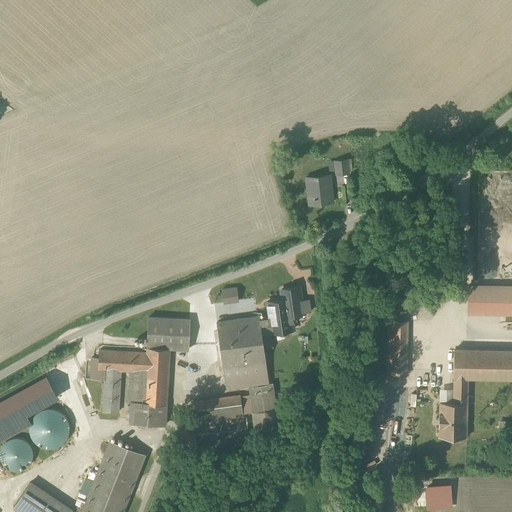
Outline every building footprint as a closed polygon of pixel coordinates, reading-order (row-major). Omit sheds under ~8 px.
[(349,159),(336,160),(337,175),(350,174),(349,159)] [(306,206),(331,204),(329,176),(304,178),(306,206)] [(511,278),(465,277),(464,337),(511,337),(511,278)] [(303,314),(303,313),(301,301),(299,287),(282,290),(283,300),(267,302),(269,317),(260,318),(262,333),(271,331),(272,333),(294,329),(292,316),(303,314)] [(236,288),(222,290),(224,303),(238,301),(236,288)] [(309,300),(301,301),(303,313),(311,311),(309,300)] [(259,316),(218,322),(226,386),(237,385),(237,388),(250,386),(253,412),(276,409),(273,383),(269,383),(262,333),(260,318),(259,316)] [(147,348),(169,349),(188,350),(190,319),(149,317),(147,348)] [(406,375),(407,321),(389,320),(388,374),(406,375)] [(147,353),(99,350),(99,358),(92,358),(90,379),(104,380),(102,411),(118,412),(121,371),(130,371),(127,423),(165,425),(169,349),(147,348),(147,353)] [(511,348),(450,349),(450,402),(464,403),(464,381),(511,380),(511,348)] [(46,375),(0,399),(0,441),(4,440),(33,424),(28,414),(59,397),(46,375)] [(238,396),(193,401),(196,421),(240,413),(238,396)] [(464,439),(464,403),(450,402),(434,402),(434,439),(464,439)] [(61,410),(52,408),(45,409),(40,411),(35,417),(33,424),(32,430),(35,436),(37,440),(43,444),(49,446),(58,445),(65,440),(69,434),(70,429),(70,423),(68,418),(64,413),(61,410)] [(197,436),(182,430),(178,438),(185,441),(194,444),(197,436)] [(21,439),(16,438),(11,437),(4,440),(0,442),(0,464),(5,468),(11,470),(18,469),(23,466),(27,460),(29,454),(28,448),(25,443),(21,439)] [(121,511),(143,457),(105,442),(77,511),(121,511)] [(66,511),(68,511),(27,483),(9,509),(14,511),(66,511)]
